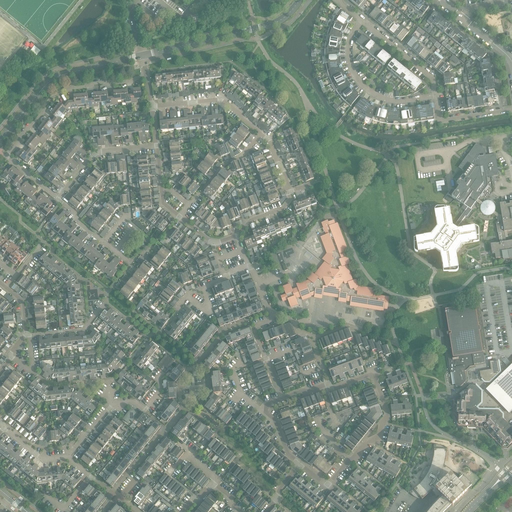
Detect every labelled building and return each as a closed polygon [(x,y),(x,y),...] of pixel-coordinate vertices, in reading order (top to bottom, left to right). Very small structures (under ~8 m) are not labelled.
[(364,5),(362,3),(358,0),(349,0),(359,7),(361,9),(364,5)] [(413,10),(414,9),(421,0),(420,0),(414,0),(410,5),(409,7),(413,10)] [(418,12),(424,5),(422,3),(423,2),(421,0),(414,9),(418,12)] [(429,7),(430,7),(428,5),(427,7),(424,5),(418,12),(417,14),(421,17),(426,11),(429,7)] [(374,18),(380,11),(376,7),(369,16),(371,17),(373,19),(374,18)] [(352,19),(341,9),(336,15),(348,23),(349,21),(350,22),(352,19)] [(377,22),(384,14),(380,11),(374,18),(373,19),(375,21),(377,22)] [(431,25),(433,23),(438,16),(436,14),(437,13),(435,11),(435,12),(431,16),(427,22),(431,25)] [(381,26),(388,17),(384,14),(377,22),(381,26)] [(348,23),(336,15),(333,21),(346,28),(348,25),(347,24),(348,23)] [(385,29),(392,20),(394,18),(390,15),(388,17),(381,26),(385,29)] [(437,26),(443,18),(442,17),(441,18),(438,16),(433,23),(437,26)] [(389,32),(396,24),(398,21),(394,18),(392,20),(385,29),(389,32)] [(441,29),(446,22),(444,20),(445,19),(443,18),(437,26),(441,29)] [(346,28),(333,21),(330,20),(327,27),(330,28),(343,33),(343,31),(344,32),(346,28)] [(445,33),(451,24),(450,23),(449,24),(446,22),(441,29),(445,33)] [(393,35),(400,27),(396,24),(389,32),(393,35)] [(449,36),(454,29),(452,27),(453,25),(451,24),(445,33),(449,36)] [(398,37),(405,28),(402,25),(400,27),(393,35),(397,38),(398,37)] [(342,35),(343,33),(330,28),(327,35),(342,39),(343,35),(342,35)] [(401,42),(408,33),(409,31),(405,28),(398,37),(397,38),(401,42)] [(453,39),(459,31),(458,29),(456,31),(454,29),(449,36),(453,39)] [(457,42),(462,35),(460,33),(461,32),(459,31),(453,39),(457,42)] [(341,43),(342,39),(327,35),(326,42),(340,44),(340,42),(341,43)] [(360,46),(367,38),(363,35),(356,43),(360,46)] [(460,46),(467,37),(466,36),(465,37),(462,35),(457,42),(460,46)] [(416,36),(407,46),(409,48),(411,50),(412,48),(418,41),(417,40),(418,39),(418,37),(416,36)] [(464,49),(470,42),(468,40),(469,38),(467,37),(460,46),(464,49)] [(364,50),(371,41),(367,38),(360,46),(364,50)] [(368,53),(375,44),(371,41),(364,50),(368,53)] [(412,48),(411,50),(413,51),(415,53),(422,44),(418,41),(412,48)] [(339,46),(340,44),(326,42),(325,49),(340,50),(340,46),(339,46)] [(468,52),(475,44),(474,42),(472,43),(470,42),(464,49),(468,52)] [(372,56),(379,48),(375,44),(368,53),(372,56)] [(422,44),(415,53),(417,54),(419,56),(420,55),(426,48),(422,44)] [(472,55),(478,48),(476,46),(477,45),(475,44),(468,52),(472,55)] [(30,51),(37,56),(41,51),(35,46),(30,51)] [(376,59),(383,51),(379,48),(372,56),(376,59)] [(420,55),(419,56),(421,58),(423,59),(430,51),(426,48),(420,55)] [(476,58),(483,50),(481,49),(480,50),(478,48),(472,55),(476,58)] [(488,57),(486,54),(484,52),(485,51),(483,50),(476,58),(480,62),(488,57)] [(380,62),(387,54),(383,51),(376,59),(380,62)] [(430,51),(423,59),(424,61),(427,62),(428,61),(434,54),(430,51)] [(428,61),(427,62),(429,64),(431,66),(438,57),(440,55),(436,52),(434,54),(428,61)] [(384,66),(391,57),(387,54),(380,62),(384,66)] [(438,57),(431,66),(432,67),(435,69),(436,68),(442,60),(444,58),(440,55),(438,57)] [(341,61),(340,57),(339,57),(339,56),(325,56),(322,56),(322,63),(323,64),(326,64),(341,61)] [(490,63),(490,60),(488,57),(480,62),(481,67),(492,65),(491,63),(490,63)] [(391,71),(398,63),(394,60),(387,68),(391,71)] [(436,68),(435,69),(437,71),(439,72),(446,64),(442,60),(436,68)] [(341,67),(340,66),(341,65),(341,61),(326,64),(327,71),(341,67)] [(395,75),(402,66),(398,63),(391,71),(395,75)] [(446,64),(439,72),(440,73),(443,75),(444,75),(449,72),(453,70),(453,69),(453,68),(452,68),(452,67),(451,67),(450,67),(446,64)] [(399,78),(406,70),(402,66),(395,75),(399,78)] [(329,78),(344,72),(342,68),(341,69),(341,67),(327,71),(329,78)] [(224,75),(223,71),(223,69),(222,70),(220,70),(220,69),(215,69),(216,78),(221,78),(221,77),(223,76),(223,77),(224,75)] [(403,81),(410,73),(406,70),(399,78),(403,81)] [(235,83),(241,76),(237,72),(236,73),(234,72),(232,73),(230,76),(230,77),(232,78),(231,79),(235,83)] [(332,84),(345,78),(344,76),(345,76),(344,72),(329,78),(332,84)] [(444,75),(443,75),(443,78),(443,80),(454,79),(453,73),(451,74),(449,72),(444,75)] [(407,84),(414,76),(410,73),(403,81),(407,84)] [(240,86),(245,79),(241,76),(235,83),(240,86)] [(411,87),(418,79),(414,76),(407,84),(411,87)] [(336,90),(336,91),(349,82),(346,79),(345,78),(332,84),(333,85),(332,85),(335,90),(336,90)] [(244,90),(249,82),(245,79),(240,86),(244,90)] [(415,91),(420,85),(422,82),(418,79),(411,87),(415,91)] [(248,93),(253,86),(249,82),(244,90),(248,93)] [(340,96),(351,88),(350,86),(351,86),(349,82),(336,91),(340,96)] [(252,96),(258,89),(253,86),(248,93),(252,96)] [(345,102),(356,91),(353,88),(352,89),(351,88),(340,96),(345,102)] [(142,99),(141,89),(133,89),(134,96),(131,96),(132,103),(138,103),(137,99),(142,99)] [(259,98),(261,95),(262,93),(258,89),(252,96),(256,100),(258,97),(259,98)] [(132,103),(131,96),(128,96),(128,90),(121,91),(122,101),(125,100),(126,104),(132,103)] [(122,101),(121,91),(114,91),(114,98),(111,98),(112,105),(118,105),(118,101),(122,101)] [(350,107),(359,96),(358,95),(359,94),(356,91),(345,102),(350,107)] [(111,98),(108,98),(108,92),(101,93),(102,103),(102,106),(106,105),(106,106),(112,105),(111,98)] [(102,103),(101,93),(94,93),(94,100),(91,100),(92,107),(98,106),(98,103),(102,103)] [(82,107),(86,107),(86,108),(92,107),(91,100),(88,100),(88,94),(81,95),(82,107)] [(68,102),(72,109),(78,109),(78,108),(82,107),(81,95),(74,95),(74,101),(68,102)] [(257,108),(265,98),(261,95),(259,98),(258,97),(256,100),(253,104),(257,108)] [(257,108),(261,111),(263,109),(269,102),(265,98),(257,108)] [(359,113),(368,101),(364,99),(362,98),(353,109),(359,113)] [(366,117),(372,105),(370,104),(371,103),(368,101),(359,113),(366,117)] [(55,108),(64,116),(66,113),(68,114),(72,109),(68,102),(64,107),(59,103),(55,108)] [(268,112),(273,105),(269,102),(263,109),(268,112)] [(372,120),(378,106),(374,104),(373,105),(372,105),(366,117),(372,120)] [(272,115),(277,108),(273,105),(268,112),(272,115)] [(434,120),(432,106),(430,106),(430,105),(425,106),(428,121),(434,120)] [(379,122),(383,109),(381,108),(381,107),(378,106),(372,120),(373,120),(379,122)] [(428,121),(425,106),(420,107),(420,108),(419,108),(421,122),(428,121)] [(224,125),(223,116),(219,116),(218,107),(215,107),(216,125),(224,125)] [(421,122),(419,108),(417,108),(417,107),(412,108),(414,123),(421,122)] [(53,120),(59,125),(63,120),(62,119),(65,116),(64,116),(55,108),(51,114),(55,118),(53,120)] [(205,117),(204,108),(201,108),(201,112),(201,115),(202,126),(202,127),(209,126),(209,117),(205,117)] [(274,121),(282,112),(277,108),(272,115),(270,118),(274,121)] [(386,124),(389,109),(385,108),(384,109),(383,109),(379,122),(386,124)] [(414,123),(412,108),(407,109),(407,110),(406,110),(408,124),(414,123)] [(393,125),(394,111),(392,111),(393,110),(389,109),(386,124),(393,125)] [(189,127),(188,117),(187,113),(187,110),(184,110),(185,120),(181,120),(181,129),(189,128),(189,127)] [(177,120),(176,111),(173,111),(174,129),(181,129),(181,120),(177,120)] [(168,130),(167,121),(163,122),(162,112),(159,113),(161,131),(168,130)] [(289,119),(285,116),(286,115),(282,112),(274,121),(276,123),(278,120),(280,122),(282,124),(289,119)] [(196,127),(194,116),(188,117),(189,127),(196,127)] [(59,125),(53,120),(52,122),(47,119),(43,124),(50,130),(53,127),(55,130),(59,125)] [(141,124),(143,142),(146,141),(145,132),(149,132),(148,123),(148,120),(141,121),(141,124)] [(238,130),(247,137),(250,133),(247,131),(249,129),(242,123),(240,125),(240,127),(238,130)] [(48,133),(50,130),(43,124),(38,129),(43,133),(41,135),(47,140),(51,136),(48,133)] [(143,142),(141,124),(134,125),(135,133),(139,133),(140,142),(143,142)] [(294,134),(292,129),(290,124),(284,129),(285,132),(284,132),(286,137),(294,134)] [(132,143),(131,134),(135,133),(134,125),(127,126),(129,136),(129,140),(129,143),(132,143)] [(115,138),(114,127),(114,126),(106,126),(106,128),(107,136),(111,136),(112,145),(115,145),(115,141),(115,138)] [(129,136),(127,126),(120,127),(121,137),(129,136)] [(101,146),(99,128),(93,129),(93,137),(97,137),(98,146),(101,146)] [(105,146),(104,136),(107,136),(106,128),(99,128),(101,146),(105,146)] [(236,135),(243,140),(244,140),(247,137),(238,130),(238,129),(237,130),(235,132),(235,133),(237,134),(236,135)] [(47,140),(41,135),(39,138),(34,134),(30,140),(38,146),(40,143),(43,145),(47,140)] [(296,139),(294,134),(286,137),(288,142),(296,139)] [(243,140),(236,135),(235,136),(235,135),(232,139),(240,145),(243,142),(242,141),(243,140)] [(80,148),(82,145),(81,144),(82,143),(82,142),(82,141),(82,140),(82,139),(81,139),(80,138),(80,137),(79,137),(78,137),(77,137),(76,137),(75,137),(74,138),(73,139),(73,140),(72,141),(73,142),(73,143),(71,145),(85,157),(87,154),(80,148)] [(240,145),(232,139),(229,142),(228,142),(227,143),(230,147),(233,146),(237,149),(240,145)] [(298,144),(296,139),(288,142),(286,143),(288,148),(290,147),(298,144)] [(35,149),(38,146),(30,140),(25,145),(30,149),(28,151),(34,156),(38,151),(35,149)] [(229,154),(227,149),(230,147),(227,143),(225,144),(226,145),(222,147),(225,156),(229,154)] [(300,149),(298,144),(290,147),(292,153),(294,152),(294,151),(300,149)] [(451,271),(452,272),(455,272),(456,271),(457,271),(457,270),(458,270),(458,269),(458,268),(456,260),(455,252),(461,244),(477,241),(477,240),(476,236),(476,234),(477,234),(478,234),(478,233),(478,230),(478,229),(478,228),(477,228),(477,227),(476,227),(475,227),(462,229),(457,230),(456,229),(465,216),(466,216),(468,213),(469,211),(471,209),(476,202),(478,204),(481,205),(482,206),(482,207),(482,208),(482,209),(482,210),(482,211),(483,212),(483,213),(484,213),(484,214),(485,214),(486,214),(487,215),(488,215),(489,214),(490,214),(491,214),(492,213),(493,214),(499,219),(500,221),(499,221),(498,221),(496,223),(497,233),(498,233),(498,236),(498,237),(499,241),(498,241),(497,241),(498,244),(496,244),(496,243),(490,244),(492,255),(492,254),(495,254),(495,257),(496,259),(503,258),(503,259),(511,258),(511,240),(506,242),(505,232),(511,230),(511,201),(507,202),(508,205),(505,205),(505,203),(500,204),(502,215),(500,216),(499,215),(495,212),(493,211),(494,210),(494,209),(494,208),(494,207),(493,206),(492,204),(491,204),(491,203),(489,203),(488,202),(487,202),(486,203),(485,203),(484,204),(483,203),(478,200),(478,199),(479,197),(487,186),(486,177),(488,177),(499,175),(496,160),(495,154),(486,155),(483,156),(482,156),(479,157),(479,156),(479,155),(479,154),(483,154),(482,148),(476,144),(467,157),(465,159),(463,161),(459,168),(463,171),(463,172),(459,176),(461,178),(459,181),(456,184),(458,185),(455,189),(453,191),(452,190),(448,195),(453,199),(460,204),(461,203),(464,205),(462,208),(465,211),(460,217),(458,220),(458,221),(456,224),(452,225),(449,207),(441,207),(438,207),(437,208),(436,208),(436,209),(435,209),(435,210),(435,211),(436,220),(438,227),(432,235),(416,238),(416,240),(417,243),(417,245),(416,245),(415,245),(414,246),(415,249),(415,250),(415,251),(416,251),(416,252),(417,252),(418,252),(431,250),(435,249),(441,253),(444,270),(449,270),(451,269),(451,270),(451,271)] [(85,157),(71,145),(67,151),(74,156),(76,153),(83,159),(85,157)] [(225,156),(222,147),(217,148),(219,153),(217,154),(220,159),(221,158),(221,157),(225,156)] [(304,153),(302,148),(300,149),(294,151),(294,152),(296,157),(304,153)] [(34,156),(28,151),(26,153),(22,149),(17,155),(25,161),(28,158),(30,160),(34,156)] [(79,165),(71,159),(74,156),(67,151),(62,156),(63,157),(63,156),(76,168),(79,165)] [(251,156),(252,160),(263,156),(261,152),(251,156)] [(220,159),(217,154),(214,157),(210,153),(207,157),(215,163),(218,160),(220,159)] [(306,158),(304,153),(296,157),(297,162),(306,158)] [(76,168),(63,156),(63,157),(59,162),(67,168),(69,165),(75,170),(76,168)] [(265,160),(263,156),(252,160),(254,164),(265,160)] [(215,163),(207,157),(204,160),(205,161),(204,162),(211,167),(211,166),(212,167),(215,163)] [(308,164),(306,158),(297,162),(299,167),(308,164)] [(244,169),(241,163),(240,163),(239,160),(235,162),(238,171),(239,174),(244,172),(243,169),(244,169)] [(265,160),(254,164),(253,165),(255,169),(257,168),(266,165),(265,160)] [(59,162),(54,167),(65,176),(68,178),(70,176),(64,171),(67,168),(59,162)] [(211,167),(204,162),(203,162),(200,165),(208,172),(211,168),(210,168),(211,167)] [(238,171),(235,162),(230,164),(232,169),(230,171),(233,175),(234,174),(234,173),(238,171)] [(112,174),(110,164),(106,164),(106,169),(103,171),(106,176),(107,175),(107,174),(112,174)] [(310,169),(308,164),(299,167),(301,172),(310,169)] [(208,172),(200,165),(197,169),(205,175),(208,172)] [(267,169),(268,169),(266,165),(257,168),(258,172),(257,173),(257,174),(259,173),(267,170),(267,169)] [(12,179),(18,172),(13,167),(9,172),(6,170),(2,176),(7,180),(9,177),(12,179)] [(65,176),(54,167),(49,172),(56,178),(58,175),(66,181),(68,178),(65,176)] [(106,176),(103,171),(100,172),(96,169),(94,173),(103,181),(106,176)] [(233,175),(230,171),(227,172),(223,169),(220,173),(228,179),(231,175),(232,176),(233,175)] [(312,174),(310,169),(301,172),(303,177),(312,174)] [(270,175),(268,171),(267,170),(259,173),(260,174),(259,174),(261,179),(270,175)] [(20,181),(24,176),(18,172),(12,179),(15,182),(13,185),(17,188),(18,188),(20,185),(23,183),(20,181)] [(61,186),(54,180),(56,178),(49,172),(45,178),(59,189),(61,186)] [(181,185),(187,177),(184,175),(185,174),(183,172),(179,175),(180,178),(177,182),(181,185)] [(103,181),(94,173),(91,177),(91,178),(99,185),(103,181)] [(228,179),(220,173),(217,176),(218,176),(217,177),(224,183),(224,182),(225,183),(228,179)] [(314,179),(312,174),(303,177),(305,182),(314,179)] [(272,179),(270,175),(261,179),(262,183),(263,183),(263,184),(271,180),(272,179)] [(186,188),(191,181),(190,181),(191,180),(187,177),(181,185),(185,188),(185,187),(186,188)] [(213,181),(221,187),(223,189),(226,185),(223,183),(224,183),(217,177),(217,178),(216,178),(213,181)] [(99,185),(91,178),(90,178),(87,181),(95,188),(97,184),(99,185)] [(260,184),(261,185),(262,190),(265,189),(274,185),(272,181),(271,180),(263,184),(263,183),(262,183),(260,184)] [(441,185),(445,185),(445,180),(437,181),(437,191),(442,191),(441,185)] [(95,188),(87,181),(83,185),(84,186),(90,192),(91,191),(91,192),(95,188)] [(190,192),(196,184),(192,181),(192,182),(191,181),(186,188),(186,189),(190,192)] [(221,187),(213,181),(210,185),(211,185),(210,186),(217,191),(218,191),(221,187)] [(25,195),(31,187),(26,182),(22,187),(20,185),(18,188),(17,188),(15,191),(20,195),(22,192),(25,195)] [(193,195),(199,187),(196,184),(190,192),(193,195)] [(276,190),(274,185),(265,189),(266,194),(267,193),(267,194),(275,191),(275,190),(276,190)] [(90,192),(84,186),(83,187),(82,186),(80,190),(88,196),(89,198),(92,194),(90,192)] [(216,192),(217,191),(210,186),(210,187),(209,186),(206,190),(214,196),(215,197),(216,196),(216,193),(217,192),(216,192)] [(35,198),(33,196),(37,191),(31,187),(25,195),(25,196),(27,197),(28,197),(25,201),(25,202),(29,205),(31,204),(35,198)] [(88,196),(80,190),(76,194),(77,194),(77,195),(83,200),(84,200),(88,196)] [(214,196),(206,190),(203,193),(211,199),(214,196)] [(278,196),(276,191),(276,192),(275,191),(267,194),(268,195),(267,195),(269,199),(278,196)] [(259,204),(255,193),(250,195),(251,197),(254,206),(259,204)] [(41,207),(47,200),(42,195),(38,200),(35,198),(31,204),(36,208),(38,205),(41,207)] [(83,200),(77,195),(76,196),(75,195),(73,198),(80,205),(83,202),(83,201),(83,200)] [(280,200),(278,196),(269,199),(270,204),(280,200)] [(254,206),(251,197),(246,199),(246,200),(249,208),(250,208),(254,206)] [(312,205),(309,197),(304,199),(307,207),(312,205)] [(80,205),(73,198),(69,202),(77,209),(80,205)] [(249,208),(246,200),(245,200),(245,199),(241,201),(245,210),(248,209),(248,208),(249,208)] [(307,207),(304,199),(299,201),(302,209),(307,207)] [(49,209),(52,204),(47,200),(41,207),(39,209),(42,212),(41,212),(46,217),(51,211),(49,209)] [(121,208),(118,202),(114,204),(111,201),(108,205),(116,211),(118,207),(119,208),(121,208)] [(245,210),(241,201),(236,203),(235,204),(239,212),(240,212),(245,210)] [(302,209),(299,201),(293,203),(297,214),(303,212),(302,209)] [(142,206),(143,216),(154,210),(154,209),(152,209),(152,204),(142,206)] [(116,211),(108,205),(105,208),(105,209),(112,215),(112,214),(112,215),(116,211)] [(198,217),(205,209),(201,206),(195,214),(198,217)] [(112,215),(105,209),(102,207),(99,211),(101,213),(109,219),(111,216),(111,215),(112,215)] [(82,218),(88,210),(85,208),(79,216),(82,218)] [(203,220),(208,213),(208,212),(205,209),(198,217),(202,220),(203,220)] [(236,219),(232,209),(227,211),(228,212),(227,212),(230,220),(231,220),(231,221),(236,219)] [(60,221),(65,215),(67,212),(65,210),(58,218),(55,215),(50,222),(55,226),(59,221),(60,221)] [(143,216),(151,223),(157,215),(154,212),(155,211),(154,210),(143,216)] [(109,219),(101,213),(98,217),(98,218),(105,224),(105,223),(106,223),(109,219)] [(207,224),(213,216),(209,213),(209,214),(208,213),(203,220),(203,221),(207,224)] [(154,226),(161,218),(157,215),(151,223),(154,226)] [(211,226),(217,227),(218,218),(217,218),(216,219),(213,216),(207,224),(210,227),(211,226)] [(296,224),(293,216),(288,218),(291,226),(296,224)] [(105,224),(98,218),(97,219),(97,218),(94,222),(102,228),(104,225),(104,224),(105,224)] [(158,229),(165,221),(161,218),(154,226),(158,229)] [(222,228),(223,229),(227,227),(224,218),(219,220),(219,219),(218,218),(217,227),(222,228)] [(291,226),(288,218),(283,219),(286,228),(291,226)] [(286,228),(283,219),(278,221),(282,232),(287,230),(286,228)] [(58,233),(65,225),(60,221),(59,221),(55,226),(53,229),(58,233)] [(167,227),(166,226),(168,224),(165,221),(158,229),(161,232),(162,232),(167,227)] [(282,232),(278,221),(273,223),(277,234),(282,232)] [(350,272),(347,265),(350,264),(347,257),(346,257),(344,252),(348,251),(337,223),(335,224),(334,221),(328,223),(327,221),(322,223),(326,235),(321,237),(327,254),(322,260),(325,262),(319,270),(314,275),(312,273),(307,278),(309,280),(308,282),(306,283),(305,281),(296,284),(298,288),(292,290),(290,284),(283,287),(286,295),(281,296),(283,302),(288,300),(291,307),(298,305),(296,299),(301,297),(302,300),(311,297),(310,295),(312,295),(315,295),(314,298),(322,299),(322,295),(339,298),(338,302),(346,303),(346,301),(351,302),(350,306),(383,311),(384,309),(387,310),(388,304),(389,298),(373,295),(374,289),(359,287),(356,280),(353,281),(350,274),(350,272)] [(102,228),(94,222),(91,226),(99,232),(102,228)] [(277,234),(273,223),(268,225),(271,235),(272,236),(277,234)] [(71,234),(77,227),(75,224),(73,227),(70,230),(64,238),(62,240),(67,244),(69,243),(74,236),(71,234)] [(64,238),(70,230),(65,225),(58,233),(64,238)] [(268,225),(263,227),(266,237),(271,235),(268,225)] [(267,238),(266,237),(263,227),(258,229),(262,240),(267,238)] [(262,240),(258,229),(252,231),(254,236),(254,238),(255,238),(257,242),(262,240)] [(173,240),(179,232),(176,230),(174,232),(172,230),(168,235),(170,237),(173,240)] [(74,247),(85,233),(83,231),(77,239),(74,236),(69,243),(74,247)] [(178,243),(184,237),(183,236),(184,236),(179,232),(173,240),(177,243),(178,243)] [(82,243),(88,235),(85,233),(74,247),(80,252),(85,245),(82,243)] [(258,246),(257,242),(255,238),(254,238),(254,236),(249,238),(253,248),(258,246)] [(182,248),(188,240),(185,237),(184,237),(178,243),(178,244),(182,248)] [(0,252),(8,242),(9,242),(5,239),(4,240),(1,238),(0,239),(0,252)] [(253,248),(249,238),(244,239),(248,250),(253,248)] [(86,255),(92,247),(94,244),(96,242),(94,240),(88,247),(85,245),(80,252),(85,256),(86,255)] [(187,251),(192,244),(192,243),(188,240),(182,248),(186,250),(187,251)] [(6,256),(15,246),(12,243),(10,244),(8,242),(0,252),(3,255),(4,255),(6,256)] [(190,254),(197,247),(193,244),(192,244),(187,251),(190,254)] [(12,262),(20,252),(18,250),(19,248),(15,246),(6,256),(9,258),(8,259),(12,262)] [(91,260),(97,252),(92,247),(86,255),(91,260)] [(171,253),(164,247),(161,251),(168,257),(171,253)] [(197,254),(201,250),(197,247),(190,254),(194,257),(193,258),(194,259),(199,256),(197,254)] [(104,260),(110,253),(107,251),(105,253),(103,256),(96,264),(94,266),(100,271),(101,269),(107,263),(104,260)] [(168,257),(161,251),(157,254),(158,255),(157,255),(164,261),(165,260),(165,261),(168,257)] [(18,267),(25,258),(28,255),(24,253),(22,254),(20,252),(12,262),(15,265),(16,264),(18,266),(18,267)] [(49,258),(46,257),(49,253),(47,252),(39,262),(43,265),(49,258)] [(96,264),(103,256),(97,252),(91,260),(96,264)] [(164,261),(157,255),(157,256),(154,259),(161,265),(164,262),(164,261)] [(207,261),(206,257),(201,259),(199,256),(194,259),(195,261),(196,261),(198,265),(207,261)] [(47,269),(56,259),(54,257),(51,260),(49,258),(43,265),(47,269)] [(106,274),(118,259),(115,258),(109,265),(107,263),(101,269),(106,274)] [(52,272),(57,265),(55,263),(57,260),(56,259),(47,269),(52,272)] [(114,269),(120,262),(118,259),(106,274),(112,278),(117,271),(114,269)] [(161,265),(154,259),(151,263),(151,264),(154,267),(153,268),(156,270),(158,269),(161,265)] [(154,267),(151,264),(150,265),(145,261),(143,264),(151,271),(153,268),(154,267)] [(197,270),(199,269),(209,265),(207,261),(198,265),(196,265),(197,270)] [(56,276),(64,265),(62,264),(59,267),(57,265),(52,272),(56,276)] [(151,271),(143,264),(140,268),(140,269),(146,275),(147,274),(147,275),(151,271)] [(60,279),(65,272),(63,270),(66,267),(64,265),(56,276),(60,279)] [(211,269),(209,265),(199,269),(201,273),(211,269)] [(143,280),(145,281),(148,277),(146,275),(140,269),(139,270),(136,273),(143,280)] [(192,282),(189,272),(187,269),(183,270),(184,274),(188,283),(192,282)] [(212,274),(211,269),(201,273),(203,278),(212,274)] [(64,282),(72,272),(70,271),(68,274),(65,272),(60,279),(64,282)] [(75,280),(71,277),(74,274),(72,272),(64,282),(67,284),(75,280)] [(143,280),(136,273),(133,277),(133,278),(139,283),(140,283),(143,280)] [(188,283),(184,274),(180,276),(182,281),(179,282),(183,287),(184,286),(184,285),(188,283)] [(251,279),(249,274),(241,277),(243,282),(251,279)] [(20,286),(26,278),(23,275),(16,283),(20,286)] [(28,286),(31,282),(30,281),(26,278),(20,286),(24,289),(24,288),(27,285),(28,286)] [(139,283),(133,278),(132,279),(132,278),(129,282),(136,288),(139,285),(139,284),(139,283)] [(29,292),(35,285),(36,283),(33,280),(31,282),(28,286),(27,285),(24,288),(25,289),(25,290),(29,292)] [(183,287),(179,282),(177,284),(173,281),(170,284),(177,291),(180,287),(181,288),(183,287)] [(234,289),(231,281),(226,283),(229,291),(234,289)] [(136,288),(129,282),(126,285),(134,292),(136,288)] [(35,292),(38,288),(39,288),(41,286),(36,283),(35,285),(29,292),(32,295),(31,296),(32,297),(37,295),(35,292)] [(229,291),(226,283),(221,284),(225,293),(229,291)] [(177,291),(170,284),(167,288),(167,289),(173,295),(174,294),(177,291)] [(135,293),(134,292),(126,285),(123,289),(132,296),(135,293)] [(220,295),(217,286),(212,288),(215,297),(220,295)] [(132,296),(123,289),(119,293),(129,301),(132,296)] [(173,295),(167,289),(166,290),(166,289),(163,293),(171,299),(174,296),(173,295)] [(171,299),(163,293),(161,292),(158,295),(160,297),(168,303),(171,299)] [(44,302),(43,297),(39,298),(37,295),(32,297),(32,298),(34,298),(34,303),(44,302)] [(143,309),(148,302),(147,302),(148,300),(145,297),(136,309),(138,311),(140,307),(143,309)] [(6,309),(9,305),(5,302),(0,307),(0,310),(2,312),(2,313),(2,314),(7,311),(6,309)] [(144,316),(152,306),(148,302),(143,309),(145,311),(142,315),(144,316)] [(263,311),(262,306),(260,302),(255,304),(258,313),(263,311)] [(258,313),(255,304),(254,305),(250,306),(254,314),(258,313)] [(455,385),(455,387),(461,387),(466,381),(464,371),(466,371),(465,367),(469,366),(469,367),(474,366),(474,364),(484,363),(483,351),(487,351),(480,306),(475,306),(475,305),(447,309),(447,305),(440,306),(443,330),(439,331),(440,338),(445,337),(452,385),(455,385)] [(151,316),(157,309),(152,306),(144,316),(146,318),(149,314),(151,316)] [(254,314),(250,306),(246,308),(249,316),(254,314)] [(195,315),(185,307),(183,309),(187,312),(185,314),(192,319),(195,315)] [(249,316),(246,308),(241,310),(244,318),(249,316)] [(104,321),(112,311),(110,309),(107,313),(105,311),(100,317),(104,321)] [(152,323),(161,313),(157,309),(151,316),(153,318),(151,321),(152,323)] [(244,318),(241,310),(236,311),(239,320),(244,318)] [(14,319),(14,314),(9,314),(7,311),(2,314),(3,315),(4,315),(4,320),(14,319)] [(113,318),(111,316),(114,312),(112,311),(104,321),(108,324),(113,318)] [(239,320),(236,311),(231,313),(235,322),(239,320)] [(159,323),(165,316),(161,313),(152,323),(154,324),(157,321),(159,323)] [(235,322),(231,313),(226,315),(230,323),(235,322)] [(192,319),(185,314),(183,316),(179,314),(178,315),(188,324),(192,319)] [(188,324),(178,315),(177,317),(180,320),(178,322),(185,328),(188,324)] [(230,323),(226,315),(222,317),(225,325),(230,323)] [(112,328),(120,318),(119,316),(116,320),(113,318),(108,324),(112,328)] [(161,330),(169,320),(165,316),(159,323),(162,325),(159,328),(161,330)] [(225,325),(222,317),(217,319),(220,327),(225,325)] [(116,331),(122,324),(119,323),(122,319),(120,318),(112,328),(116,331)] [(15,323),(14,319),(4,320),(5,324),(4,324),(3,325),(9,327),(10,324),(15,323)] [(185,328),(178,322),(176,325),(173,322),(171,324),(181,332),(185,328)] [(120,335),(129,325),(127,323),(124,326),(122,324),(116,331),(120,335)] [(285,336),(289,334),(290,338),(296,335),(291,323),(281,326),(284,335),(285,336)] [(181,332),(171,324),(170,326),(173,328),(171,330),(178,336),(181,332)] [(218,330),(211,324),(208,328),(215,334),(218,330)] [(12,333),(8,330),(9,327),(3,325),(3,326),(4,327),(1,331),(8,337),(12,333)] [(124,338),(130,331),(128,329),(130,326),(129,325),(120,335),(124,338)] [(252,335),(250,331),(249,327),(244,329),(247,337),(252,335)] [(215,334),(208,328),(205,332),(212,338),(215,334)] [(272,330),(275,338),(280,336),(277,328),(272,330)] [(94,344),(101,336),(93,329),(91,331),(93,332),(90,336),(94,344)] [(247,337),(244,329),(239,331),(242,339),(246,338),(247,337)] [(353,338),(350,329),(345,330),(348,340),(353,338)] [(129,341),(137,331),(135,330),(132,333),(130,331),(124,338),(129,341)] [(178,336),(171,330),(169,333),(166,330),(164,332),(174,341),(178,336)] [(275,338),(272,330),(267,332),(270,340),(275,338)] [(348,340),(345,330),(339,332),(343,342),(348,340)] [(8,337),(1,331),(0,331),(0,335),(2,337),(1,339),(4,341),(5,340),(6,340),(8,337)] [(135,343),(139,338),(136,336),(139,333),(137,331),(129,341),(133,345),(135,346),(137,344),(135,343)] [(242,339),(239,331),(234,332),(238,341),(242,339)] [(212,338),(205,332),(202,336),(208,342),(212,338)] [(238,341),(234,332),(230,334),(233,343),(238,341)] [(343,342),(339,332),(334,334),(338,344),(343,342)] [(94,344),(90,336),(85,336),(85,334),(82,334),(83,337),(84,348),(96,347),(94,344)] [(233,343),(230,334),(225,336),(228,345),(233,343)] [(338,344),(334,334),(329,336),(333,346),(338,344)] [(364,344),(362,339),(361,334),(355,337),(358,346),(364,344)] [(208,342),(202,336),(198,340),(205,345),(208,342)] [(333,346),(329,336),(324,338),(328,348),(333,346)] [(371,346),(369,342),(367,337),(362,339),(364,344),(365,348),(370,346),(371,346)] [(305,342),(303,338),(295,341),(297,346),(300,344),(305,343),(305,342)] [(328,348),(324,338),(319,340),(322,349),(328,348)] [(205,345),(198,340),(195,344),(202,349),(205,345)] [(254,340),(247,342),(245,343),(247,348),(256,345),(254,340)] [(377,349),(376,344),(374,340),(369,342),(371,346),(370,346),(372,351),(377,349)] [(228,347),(224,343),(222,341),(219,345),(226,350),(228,347)] [(310,346),(309,341),(305,342),(305,343),(300,344),(302,349),(310,346)] [(384,351),(382,347),(381,342),(376,344),(377,349),(379,353),(384,351)] [(158,348),(159,347),(156,345),(155,346),(151,343),(149,345),(146,343),(144,344),(155,353),(158,349),(158,348)] [(155,353),(144,344),(143,346),(146,349),(144,351),(151,357),(155,353)] [(202,349),(195,344),(192,348),(199,353),(202,349)] [(226,350),(219,345),(215,349),(222,354),(226,350)] [(391,354),(388,345),(382,347),(384,351),(385,356),(391,354)] [(123,358),(126,354),(119,348),(114,354),(124,362),(126,360),(123,358)] [(199,353),(192,348),(189,352),(196,357),(199,353)] [(222,354),(215,349),(212,353),(219,358),(222,354)] [(312,350),(304,354),(303,354),(304,358),(301,360),(303,365),(316,360),(312,350)] [(151,357),(144,351),(142,354),(139,351),(137,353),(148,361),(151,357)] [(148,361),(137,353),(136,355),(137,356),(137,357),(138,357),(139,358),(138,360),(144,365),(148,361)] [(219,358),(212,353),(209,357),(216,362),(219,358)] [(124,362),(114,354),(111,358),(118,363),(120,361),(123,364),(124,362)] [(261,359),(259,354),(251,357),(253,362),(261,359)] [(168,370),(175,362),(166,355),(158,365),(162,369),(165,367),(168,370)] [(216,362),(209,357),(206,361),(213,366),(216,362)] [(364,366),(360,357),(355,358),(361,373),(363,372),(361,367),(364,366)] [(116,366),(118,363),(111,358),(107,363),(114,368),(117,371),(119,369),(116,366)] [(361,373),(355,358),(351,360),(355,369),(357,368),(359,374),(361,373)] [(144,365),(138,360),(136,362),(132,359),(131,361),(141,370),(144,365)] [(355,369),(351,360),(347,362),(352,376),(354,375),(352,370),(355,369)] [(498,373),(498,372),(498,371),(499,371),(498,369),(499,368),(498,364),(497,364),(497,363),(498,362),(498,360),(490,362),(491,370),(479,371),(480,377),(481,377),(485,382),(489,382),(493,378),(492,376),(493,376),(493,375),(495,374),(496,374),(497,374),(498,373)] [(213,366),(206,361),(202,365),(209,371),(213,366)] [(285,367),(283,362),(274,365),(276,370),(285,367)] [(352,376),(347,362),(342,363),(346,373),(348,372),(350,377),(352,376)] [(114,368),(107,363),(106,365),(110,373),(114,368)] [(265,368),(263,364),(263,363),(254,366),(256,372),(265,368)] [(346,373),(342,363),(338,365),(343,380),(345,379),(343,374),(346,373)] [(47,375),(53,368),(48,364),(43,371),(45,373),(43,376),(45,378),(46,377),(47,375)] [(511,364),(507,370),(492,384),(486,390),(502,406),(509,413),(511,410),(511,364)] [(110,373),(106,365),(102,365),(103,374),(110,373)] [(185,370),(178,365),(175,369),(182,374),(185,370)] [(343,380),(338,365),(333,367),(337,376),(339,375),(341,380),(343,380)] [(287,372),(285,367),(276,370),(278,375),(287,372)] [(337,376),(333,367),(328,369),(334,383),(336,382),(334,377),(337,376)] [(267,373),(265,368),(256,372),(258,377),(267,373)] [(182,374),(175,369),(172,373),(179,378),(182,374)] [(408,383),(404,374),(402,375),(400,369),(398,370),(403,385),(408,383)] [(119,384),(127,374),(128,374),(123,370),(118,377),(120,379),(118,382),(119,384)] [(403,385),(398,370),(395,371),(397,376),(395,377),(399,386),(403,385)] [(22,378),(14,372),(11,375),(19,382),(22,378)] [(289,377),(287,372),(278,375),(280,380),(289,377)] [(179,378),(172,373),(168,377),(175,383),(179,378)] [(269,378),(267,373),(258,377),(259,382),(269,378)] [(399,386),(395,377),(393,378),(391,373),(389,374),(394,388),(399,386)] [(126,384),(132,377),(128,374),(127,374),(119,384),(121,385),(124,382),(126,384)] [(394,388),(389,374),(386,375),(388,380),(386,381),(389,390),(394,388)] [(19,382),(11,375),(9,379),(16,385),(19,382)] [(128,391),(136,381),(132,377),(126,384),(129,386),(126,389),(128,391)] [(291,382),(289,377),(280,380),(282,386),(291,382)] [(39,384),(37,383),(39,379),(37,378),(29,388),(33,391),(39,384)] [(270,383),(269,378),(259,382),(261,387),(270,383)] [(16,385),(9,379),(6,382),(14,389),(16,385)] [(135,391),(140,384),(136,381),(128,391),(130,392),(133,389),(135,391)] [(14,389),(6,382),(3,386),(11,392),(14,389)] [(293,387),(291,382),(282,386),(284,391),(293,387)] [(38,395),(43,388),(45,387),(46,385),(44,383),(41,386),(39,384),(33,391),(38,395)] [(272,389),(270,383),(261,387),(263,392),(272,389)] [(136,398),(144,387),(140,384),(135,391),(137,393),(134,396),(136,398)] [(11,392),(3,386),(0,389),(8,396),(11,392)] [(373,390),(371,386),(362,389),(364,394),(373,390)] [(509,445),(511,443),(511,427),(502,418),(502,415),(498,410),(479,410),(475,414),(470,414),(470,413),(481,402),(481,391),(476,386),(473,386),(470,386),(469,386),(464,391),(462,391),(461,392),(461,394),(459,394),(458,395),(458,396),(455,400),(454,412),(458,416),(458,424),(460,425),(468,425),(470,424),(470,423),(471,423),(471,421),(475,421),(475,425),(476,427),(484,427),(488,432),(490,432),(492,434),(492,435),(503,447),(504,447),(505,446),(506,446),(507,447),(509,446),(509,445),(508,445),(509,445)] [(143,398),(148,391),(149,391),(144,387),(136,398),(138,399),(141,396),(143,398)] [(46,401),(48,392),(43,388),(38,395),(37,396),(43,401),(46,402),(46,401)] [(352,397),(349,388),(344,389),(347,399),(352,397)] [(347,399),(344,389),(338,391),(342,401),(347,399)] [(74,401),(79,394),(74,390),(71,399),(74,401)] [(375,396),(373,390),(364,394),(366,399),(375,396)] [(84,398),(81,396),(84,393),(82,391),(80,393),(79,394),(74,401),(78,404),(84,398)] [(342,401),(338,391),(333,393),(337,403),(342,401)] [(57,400),(55,392),(48,392),(46,401),(57,400)] [(325,402),(321,393),(316,395),(320,404),(325,402)] [(337,403),(333,393),(328,395),(331,405),(337,403)] [(220,400),(213,394),(210,398),(217,403),(220,400)] [(320,404),(316,395),(311,397),(314,406),(320,404)] [(82,408),(90,398),(89,396),(86,400),(84,398),(78,404),(82,408)] [(377,401),(375,396),(366,399),(368,404),(377,401)] [(314,406),(311,397),(306,399),(309,408),(314,406)] [(86,411),(92,404),(90,403),(92,399),(90,398),(82,408),(86,411)] [(217,403),(210,398),(208,401),(215,406),(217,403)] [(309,408),(306,399),(301,401),(304,410),(309,408)] [(179,407),(173,401),(172,401),(169,405),(176,410),(179,407)] [(215,406),(208,401),(204,406),(210,411),(215,406)] [(379,406),(377,401),(368,404),(370,409),(379,406)] [(91,415),(99,405),(97,403),(94,406),(92,404),(86,411),(91,415)] [(12,416),(18,409),(19,408),(15,405),(8,413),(12,416)] [(176,410),(169,405),(166,409),(173,414),(176,410)] [(290,411),(288,405),(279,409),(281,414),(290,411)] [(214,414),(219,410),(215,406),(210,411),(214,414)] [(375,423),(382,414),(379,406),(370,409),(371,412),(367,417),(375,423)] [(218,418),(224,411),(220,408),(219,410),(214,414),(218,418)] [(15,419),(21,412),(18,409),(12,416),(15,419)] [(139,415),(131,409),(123,419),(127,423),(130,420),(133,423),(137,419),(139,415)] [(173,414),(166,409),(163,413),(170,418),(173,414)] [(222,421),(228,414),(224,411),(218,418),(222,421)] [(292,416),(290,411),(281,414),(282,419),(286,418),(290,417),(292,416)] [(19,422),(25,415),(21,412),(15,419),(19,422)] [(140,422),(146,415),(142,412),(139,415),(137,419),(140,422)] [(170,418),(163,413),(159,417),(166,423),(170,418)] [(194,418),(191,416),(187,413),(184,417),(191,422),(194,418)] [(241,424),(247,416),(242,413),(236,420),(241,424)] [(81,420),(73,414),(70,418),(78,424),(81,420)] [(226,424),(232,418),(228,414),(222,421),(226,424)] [(24,425),(29,419),(28,418),(29,418),(25,415),(19,422),(22,425),(23,425),(24,425)] [(154,422),(152,420),(146,415),(140,422),(144,425),(146,424),(150,427),(154,422)] [(245,428),(251,420),(247,416),(241,424),(245,428)] [(78,424),(70,418),(69,417),(66,420),(68,422),(67,422),(74,428),(75,427),(75,428),(78,424)] [(191,422),(184,417),(181,421),(188,426),(190,423),(191,422)] [(291,422),(290,417),(286,418),(282,419),(280,420),(282,425),(291,422)] [(375,423),(367,417),(364,421),(372,427),(375,423)] [(125,426),(115,418),(112,421),(120,428),(122,429),(125,426)] [(27,429),(34,422),(30,419),(29,419),(24,425),(24,426),(27,429)] [(249,431),(255,423),(251,420),(245,428),(249,431)] [(120,428),(112,421),(109,425),(110,426),(109,426),(116,432),(116,431),(117,431),(120,428)] [(188,426),(181,421),(178,425),(185,430),(188,426)] [(196,432),(202,425),(198,421),(194,426),(192,428),(196,432)] [(372,427),(364,421),(361,425),(368,431),(372,427)] [(32,432),(38,425),(37,425),(37,424),(34,422),(27,429),(31,432),(32,432)] [(74,428),(67,422),(67,423),(66,423),(63,426),(71,433),(74,429),(74,428)] [(160,427),(159,427),(154,422),(150,427),(156,432),(160,427)] [(293,427),(291,422),(282,425),(284,430),(293,427)] [(253,434),(259,427),(255,423),(249,431),(253,434)] [(36,436),(42,428),(39,425),(38,426),(38,425),(32,432),(33,433),(32,433),(36,436)] [(185,430),(178,425),(174,429),(181,434),(185,430)] [(200,435),(206,428),(202,425),(196,432),(200,435)] [(368,431),(361,425),(357,429),(365,435),(368,431)] [(71,433),(63,426),(61,430),(60,429),(59,430),(61,435),(62,436),(66,434),(68,436),(71,433)] [(116,432),(109,426),(109,427),(108,426),(105,430),(113,436),(116,433),(115,432),(116,432)] [(156,432),(150,427),(147,430),(154,436),(156,432)] [(260,435),(262,432),(264,430),(259,427),(253,434),(257,438),(259,435),(260,435)] [(295,432),(293,427),(284,430),(286,435),(295,432)] [(46,436),(47,431),(46,431),(42,428),(36,436),(40,439),(43,435),(46,436)] [(204,438),(210,431),(206,428),(200,435),(204,438)] [(181,434),(174,429),(171,433),(178,438),(181,434)] [(365,435),(357,429),(354,433),(362,439),(365,435)] [(58,436),(61,435),(59,430),(57,430),(58,431),(53,432),(54,442),(59,441),(58,436)] [(113,436),(105,430),(102,434),(103,434),(102,435),(109,440),(110,440),(113,436)] [(154,436),(147,430),(144,434),(151,439),(154,436)] [(54,442),(53,432),(49,432),(49,431),(47,431),(46,436),(49,437),(50,442),(54,442)] [(208,441),(214,434),(210,431),(204,438),(208,441)] [(260,443),(266,435),(262,432),(260,435),(259,435),(257,438),(256,439),(260,443)] [(297,437),(295,432),(286,435),(288,440),(297,437)] [(362,439),(354,433),(351,437),(358,444),(362,439)] [(151,439),(144,434),(141,438),(147,443),(151,439)] [(109,440),(102,435),(101,435),(98,439),(106,445),(109,441),(108,441),(109,440)] [(268,442),(271,439),(266,435),(260,443),(264,446),(266,444),(268,442)] [(172,443),(170,441),(165,437),(162,442),(169,448),(172,443)] [(299,442),(297,437),(288,440),(290,445),(299,442)] [(358,444),(351,437),(347,442),(355,448),(358,444)] [(147,443),(141,438),(137,442),(144,447),(147,443)] [(106,445),(98,439),(95,442),(96,443),(95,444),(102,449),(102,448),(103,449),(106,445)] [(212,450),(218,442),(215,439),(208,447),(212,450)] [(144,447),(137,442),(134,446),(141,451),(144,447)] [(169,448),(162,442),(159,446),(166,451),(168,448),(169,448)] [(217,454),(223,446),(218,442),(212,450),(217,454)] [(265,453),(272,446),(268,442),(266,444),(264,446),(261,450),(265,453)] [(299,456),(305,448),(300,444),(299,442),(290,445),(291,449),(299,456)] [(355,448),(347,442),(344,446),(351,452),(355,448)] [(0,452),(4,455),(12,445),(10,443),(7,447),(5,445),(0,451),(0,452)] [(102,449),(95,444),(94,444),(91,447),(99,454),(102,450),(101,450),(102,449)] [(8,459),(13,452),(11,450),(14,446),(12,445),(4,455),(8,459)] [(472,486),(462,476),(460,478),(457,475),(451,470),(448,468),(444,466),(447,450),(445,450),(445,448),(443,447),(442,446),(440,446),(439,445),(437,445),(435,445),(434,445),(434,449),(434,452),(433,456),(432,460),(432,463),(430,467),(427,465),(419,479),(422,481),(420,483),(419,484),(417,486),(416,487),(414,489),(412,490),(411,491),(410,492),(410,494),(412,495),(413,496),(414,497),(416,498),(417,498),(417,499),(419,499),(421,498),(422,499),(428,494),(431,490),(433,492),(435,496),(436,497),(438,499),(432,505),(433,507),(439,511),(444,511),(452,505),(452,506),(467,491),(466,491),(472,486)] [(141,451),(134,446),(131,449),(138,455),(141,451)] [(166,451),(159,446),(155,449),(162,455),(166,451)] [(174,456),(180,449),(176,446),(172,451),(170,453),(174,456)] [(221,457),(227,449),(223,446),(217,454),(221,457)] [(273,453),(276,449),(272,446),(265,453),(269,457),(271,455),(273,453)] [(99,454),(91,447),(88,451),(89,451),(88,452),(95,458),(95,457),(96,457),(99,454)] [(370,463),(376,455),(373,453),(376,449),(374,447),(366,461),(370,463)] [(303,459),(309,452),(305,448),(299,456),(303,459)] [(138,455),(131,449),(128,453),(135,459),(138,455)] [(162,455),(155,449),(152,453),(159,459),(162,455)] [(178,460),(184,453),(180,449),(174,456),(178,460)] [(225,461),(231,453),(227,449),(221,457),(225,461)] [(12,462),(20,452),(18,450),(16,454),(13,452),(8,459),(12,462)] [(375,466),(382,452),(381,451),(378,456),(376,455),(370,463),(375,466)] [(16,465),(22,459),(19,457),(22,453),(20,452),(12,462),(16,465)] [(95,458),(88,452),(88,453),(87,452),(84,456),(92,462),(95,459),(94,458),(95,458)] [(307,463),(313,455),(309,452),(303,459),(307,463)] [(379,468),(384,459),(382,458),(384,453),(382,452),(375,466),(379,468)] [(135,459),(128,453),(125,457),(131,463),(135,459)] [(159,459),(152,453),(149,458),(156,463),(159,459)] [(229,464),(236,457),(231,453),(225,461),(229,464)] [(271,464),(277,456),(273,453),(271,455),(269,457),(266,460),(271,464)] [(315,461),(317,458),(313,455),(307,463),(311,466),(313,464),(315,461)] [(92,462),(84,456),(81,460),(89,466),(92,462)] [(275,467),(281,460),(277,456),(271,464),(275,467)] [(317,467),(323,460),(319,456),(317,458),(315,461),(313,464),(317,467)] [(383,470),(391,457),(389,456),(386,461),(384,459),(379,468),(383,470)] [(20,469),(29,459),(27,457),(24,461),(22,459),(16,465),(15,467),(19,470),(20,469)] [(131,463),(125,457),(121,461),(128,467),(131,463)] [(387,473),(392,464),(390,463),(393,458),(391,457),(383,470),(387,473)] [(156,463),(149,458),(146,461),(153,467),(156,463)] [(30,465),(28,464),(30,460),(29,459),(20,469),(25,472),(30,465)] [(279,471),(285,463),(281,460),(275,467),(279,471)] [(321,471),(328,463),(323,460),(317,467),(321,471)] [(128,467),(121,461),(118,465),(125,471),(128,467)] [(153,467),(146,461),(143,465),(150,471),(153,467)] [(391,475),(399,462),(397,461),(394,466),(392,464),(387,473),(391,475)] [(395,478),(401,469),(398,468),(401,463),(399,462),(391,475),(395,478)] [(187,474),(193,467),(189,463),(182,471),(187,474)] [(283,474),(289,467),(285,463),(279,471),(283,474)] [(325,474),(332,467),(328,463),(321,471),(325,474)] [(35,469),(36,467),(37,466),(35,464),(32,467),(30,465),(25,472),(29,476),(35,469)] [(233,475),(240,468),(235,464),(229,472),(233,475)] [(125,471),(118,465),(115,469),(122,475),(125,471)] [(150,471),(143,465),(139,469),(146,475),(150,471)] [(191,478),(197,470),(193,467),(187,474),(191,478)] [(237,479),(244,471),(240,468),(233,475),(237,479)] [(352,483),(358,475),(356,474),(360,470),(358,468),(348,480),(352,483)] [(37,484),(40,473),(35,469),(29,476),(33,479),(32,480),(37,484)] [(122,475),(115,469),(112,473),(118,479),(122,475)] [(146,475),(139,469),(136,473),(143,479),(146,475)] [(195,481),(201,474),(197,470),(191,478),(195,481)] [(65,482),(70,475),(65,471),(62,480),(65,482)] [(241,482),(248,474),(244,471),(237,479),(241,482)] [(74,479),(72,477),(75,474),(73,472),(71,474),(70,475),(65,482),(69,485),(74,479)] [(48,483),(47,481),(47,473),(40,473),(37,484),(48,483)] [(118,479),(112,473),(108,477),(115,483),(118,479)] [(355,486),(365,474),(364,473),(360,477),(358,475),(352,483),(355,486)] [(164,485),(170,478),(165,474),(159,482),(164,485)] [(199,484),(205,477),(201,474),(195,481),(199,484)] [(249,482),(252,478),(248,474),(241,482),(245,485),(249,481),(249,482)] [(359,489),(366,482),(364,480),(367,476),(365,474),(355,486),(359,489)] [(293,490),(303,478),(301,476),(298,481),(296,479),(289,487),(293,490)] [(73,489),(82,479),(80,477),(77,481),(74,479),(69,485),(73,489)] [(115,483),(108,477),(105,481),(112,487),(115,483)] [(204,488),(210,481),(205,477),(199,484),(204,488)] [(168,489),(174,481),(170,478),(164,485),(168,489)] [(297,493),(303,485),(301,483),(305,479),(303,478),(293,490),(297,493)] [(363,492),(373,480),(371,479),(367,483),(366,482),(359,489),(363,492)] [(367,495),(373,488),(371,486),(374,482),(373,480),(363,492),(367,495)] [(172,492),(178,485),(174,481),(168,489),(172,492)] [(253,485),(249,482),(249,481),(245,485),(242,489),(247,493),(253,485)] [(301,496),(310,484),(309,482),(305,487),(303,485),(297,493),(301,496)] [(86,494),(92,487),(88,484),(82,491),(86,494)] [(304,499),(311,491),(309,489),(312,485),(310,484),(301,496),(304,499)] [(153,491),(148,487),(146,485),(142,489),(149,495),(153,491)] [(176,495),(182,488),(178,485),(172,492),(176,495)] [(251,496),(257,488),(253,485),(247,493),(251,496)] [(370,498),(380,486),(378,485),(375,489),(373,488),(367,495),(370,498)] [(374,502),(381,494),(378,492),(382,488),(380,486),(370,498),(374,502)] [(92,496),(96,491),(92,487),(86,494),(90,498),(92,496)] [(181,499),(185,493),(187,492),(182,488),(176,495),(181,499)] [(259,496),(262,492),(257,488),(251,496),(255,499),(256,500),(259,496)] [(308,502),(318,490),(316,488),(313,493),(311,491),(304,499),(308,502)] [(149,495),(142,489),(139,493),(146,499),(149,495)] [(330,503),(340,491),(338,489),(335,493),(333,492),(326,499),(330,503)] [(312,505),(318,497),(316,495),(319,491),(318,490),(308,502),(312,505)] [(98,499),(101,495),(96,491),(92,496),(95,499),(97,500),(98,499)] [(334,506),(340,498),(338,496),(342,492),(340,491),(330,503),(334,506)] [(146,499),(139,493),(136,497),(143,503),(146,499)] [(219,499),(212,493),(208,497),(216,504),(219,499)] [(316,508),(324,497),(325,496),(323,494),(320,499),(318,497),(312,505),(316,508)] [(106,499),(101,495),(98,499),(103,503),(106,499)] [(338,509),(347,497),(346,495),(342,500),(340,498),(334,506),(338,509)] [(256,507),(263,499),(259,496),(256,500),(255,499),(252,503),(256,507)] [(143,503),(136,497),(133,501),(140,507),(143,503)] [(216,504),(208,497),(205,501),(212,508),(216,504)] [(341,511),(348,504),(346,502),(349,498),(347,497),(338,509),(341,511)] [(103,503),(98,499),(97,500),(95,499),(93,501),(100,507),(103,503)] [(261,510),(267,502),(263,499),(256,507),(261,510)] [(100,507),(93,501),(90,506),(97,511),(100,507)] [(208,511),(212,508),(205,501),(201,506),(208,511)] [(341,511),(347,511),(355,503),(353,501),(350,506),(348,504),(341,511)] [(353,511),(355,510),(353,508),(357,504),(355,503),(347,511),(353,511)]
